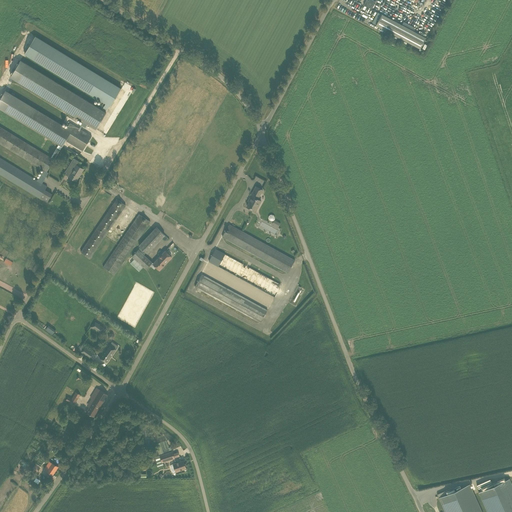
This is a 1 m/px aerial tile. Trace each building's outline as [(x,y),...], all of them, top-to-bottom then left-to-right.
[(376,2),(372,0),(368,0),(369,0),(367,0),(366,0),(364,5),(372,9),(376,2)] [(382,14),(378,12),(372,23),(376,25),(420,48),(426,38),(382,14)] [(110,106),(121,88),(35,36),(32,41),(30,39),(25,47),(27,49),(24,54),(105,103),(103,107),(107,110),(109,106),(110,106)] [(96,129),(106,113),(20,60),(10,77),(83,121),(81,125),(85,127),(87,123),(96,129)] [(0,108),(59,144),(51,158),(54,160),(66,140),(83,150),(92,135),(70,122),(67,128),(5,91),(0,99),(0,108)] [(54,160),(51,158),(0,126),(0,143),(44,170),(37,180),(0,157),(0,173),(47,202),(52,194),(45,189),(47,186),(42,183),(49,173),(47,171),(54,160)] [(73,162),(68,170),(71,172),(69,176),(76,181),(84,169),(77,164),(79,161),(74,157),(71,161),(73,162)] [(258,199),(263,190),(256,186),(249,199),(251,199),(247,206),(254,211),(258,204),(259,205),(261,201),(258,199)] [(90,258),(126,205),(117,199),(81,252),(90,258)] [(139,214),(103,267),(114,275),(150,221),(139,214)] [(288,272),(295,260),(229,224),(222,236),(288,272)] [(138,249),(132,256),(134,258),(130,263),(139,271),(143,267),(146,269),(152,262),(144,255),(146,252),(147,253),(163,237),(166,240),(168,238),(157,227),(142,242),(143,243),(140,246),(138,249)] [(209,261),(275,297),(281,285),(216,249),(209,261)] [(165,251),(153,264),(160,270),(172,257),(165,251)] [(261,322),(267,310),(202,274),(195,286),(261,322)] [(94,329),(95,327),(100,330),(102,327),(95,321),(91,327),(94,329)] [(46,329),(52,335),(55,331),(49,326),(46,329)] [(110,345),(109,344),(99,357),(107,362),(116,349),(118,346),(112,341),(110,345)] [(85,355),(90,359),(95,353),(85,346),(82,345),(79,350),(81,352),(83,354),(83,353),(85,355)] [(91,398),(92,399),(91,400),(93,401),(87,412),(94,416),(108,394),(97,387),(91,398)] [(75,400),(76,401),(78,397),(77,396),(79,393),(76,391),(71,399),(71,400),(73,402),(75,400)] [(163,462),(175,458),(172,451),(155,457),(157,463),(158,466),(163,465),(163,462)] [(186,468),(183,460),(173,464),(171,465),(170,466),(172,471),(173,472),(176,471),(186,468)] [(49,461),(44,469),(53,474),(58,466),(49,461)] [(36,463),(32,468),(37,472),(41,466),(36,463)] [(511,511),(511,484),(509,478),(504,480),(503,478),(482,487),(483,490),(479,492),(487,511),(511,511)] [(445,511),(482,511),(470,484),(461,488),(460,485),(454,488),(454,487),(437,494),(445,511)]
